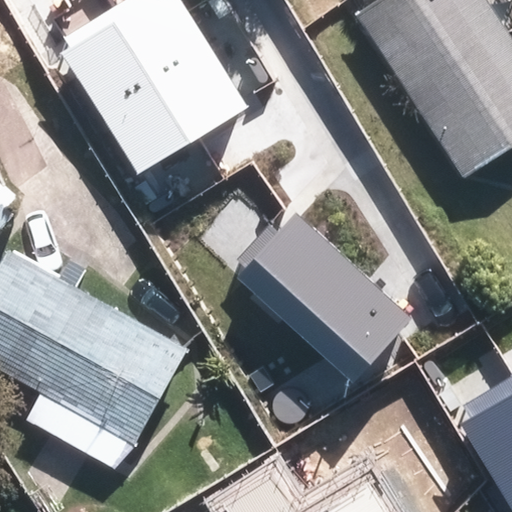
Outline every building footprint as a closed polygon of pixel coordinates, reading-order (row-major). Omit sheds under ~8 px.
[(511,26),(494,0),(394,0),(373,14),(473,161),(511,134),(511,26)] [(350,206),(188,77),(118,165),(280,295),(350,206)] [(0,190),(0,241),(26,213),(0,190)] [(191,346),(15,254),(0,282),(0,356),(146,433),(191,346)] [(415,438),(382,459),(371,441),(254,511),(208,511),(200,498),(177,511),(414,511),(401,490),(434,470),(415,438)] [(511,452),(494,463),(511,490),(511,452)]
